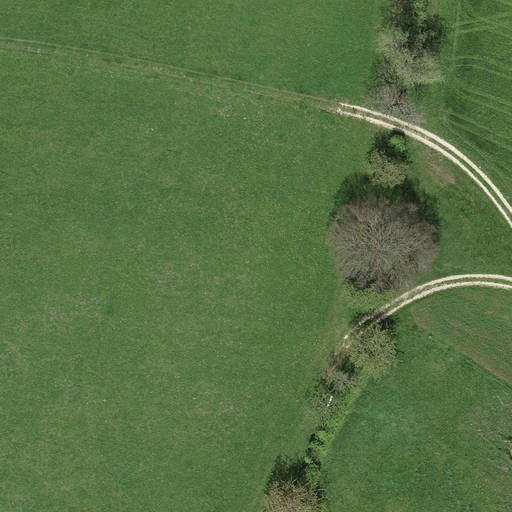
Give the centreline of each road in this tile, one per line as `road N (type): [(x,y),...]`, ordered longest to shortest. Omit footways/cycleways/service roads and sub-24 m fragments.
road 1 (track): [(511,214),(458,152),(409,132),(293,96),(0,44)]
road 2 (track): [(511,283),(476,277),(366,321),(335,359),(268,511)]
